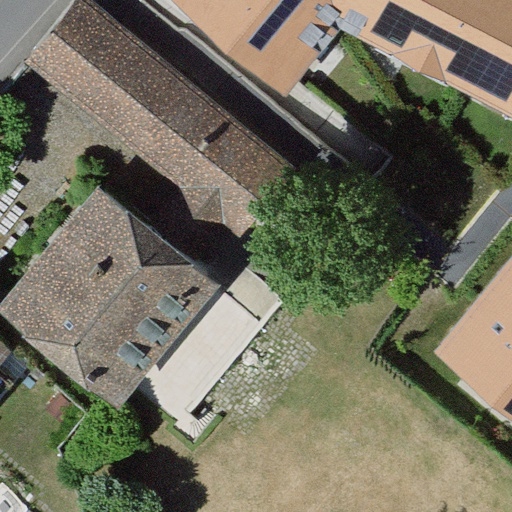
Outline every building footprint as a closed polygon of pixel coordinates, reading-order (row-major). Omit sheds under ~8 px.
[(324,170),(113,0),(95,0),(48,59),(269,238),(324,170)] [(511,0),(169,0),(291,93),(336,30),(511,117),(511,0)] [(234,279),(116,181),(15,302),(133,400),(234,279)] [(511,244),(423,354),(511,425),(511,244)] [(0,383),(33,339),(0,314),(0,383)]
